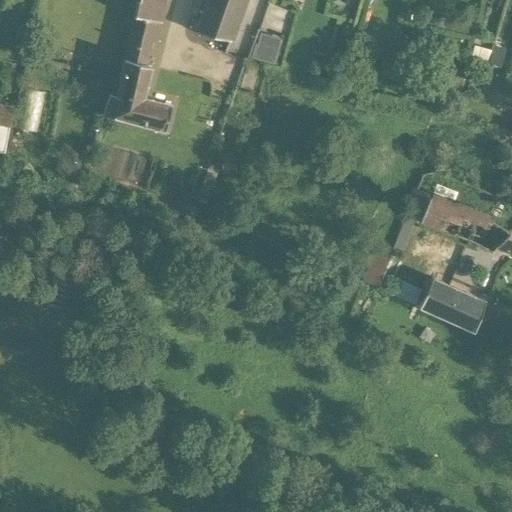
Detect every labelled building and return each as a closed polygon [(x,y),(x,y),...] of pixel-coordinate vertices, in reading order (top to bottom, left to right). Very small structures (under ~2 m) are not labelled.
[(229,41),(243,0),(134,0),(112,95),(108,94),(101,113),(163,132),(169,104),(144,96),(151,67),(146,65),(155,23),(160,23),(165,0),(202,0),(196,18),(192,18),(188,29),(229,41)] [(281,39),(259,33),(251,58),(273,65),(281,39)] [(39,130),(47,92),(28,87),(19,126),(39,130)] [(0,99),(0,146),(7,147),(14,101),(0,99)] [(431,193),(451,201),(455,192),(435,184),(434,184),(431,193)] [(508,234),(510,227),(477,212),(411,187),(402,215),(488,252),(508,234)] [(412,222),(403,219),(392,250),(400,253),(412,222)] [(387,259),(370,253),(365,268),(360,281),(377,288),(387,259)] [(46,267),(44,303),(73,304),(75,268),(46,267)] [(484,301),(431,278),(418,308),(470,331),(484,301)]
